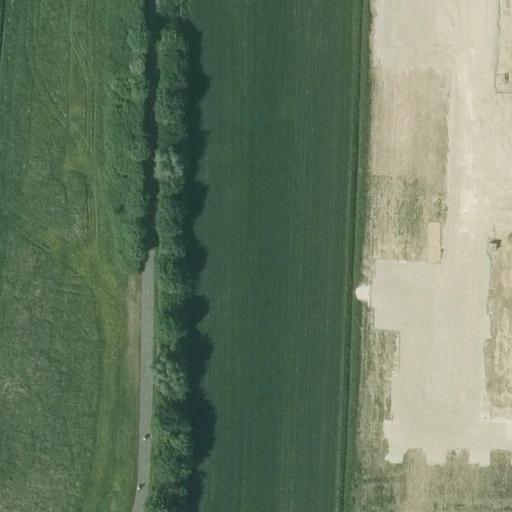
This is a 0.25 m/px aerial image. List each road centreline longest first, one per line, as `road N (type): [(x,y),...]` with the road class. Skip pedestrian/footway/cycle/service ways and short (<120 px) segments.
road 1 (residential): [(450,435),(472,211)]
road 2 (residential): [(472,211),(479,0)]
